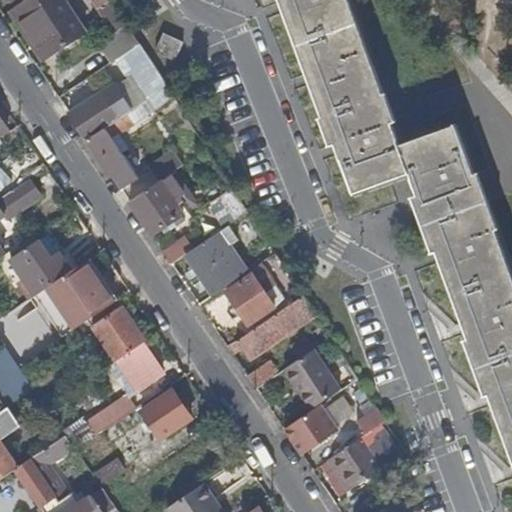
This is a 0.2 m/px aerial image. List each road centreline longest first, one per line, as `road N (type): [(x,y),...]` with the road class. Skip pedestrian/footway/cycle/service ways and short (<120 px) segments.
road 1 (residential): [(185,0),(227,23),(241,41),(316,231),(374,267),(463,511)]
road 2 (residential): [(0,59),(306,511)]
